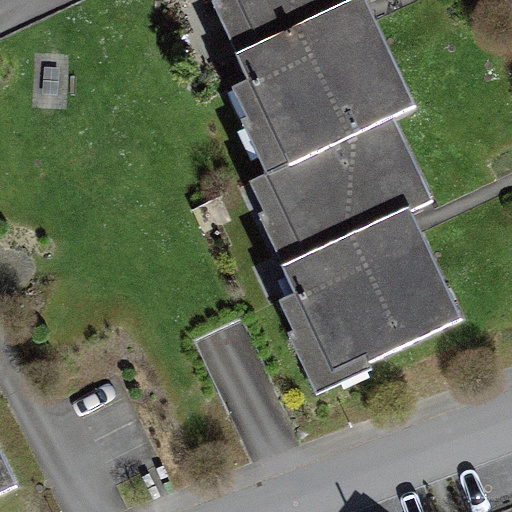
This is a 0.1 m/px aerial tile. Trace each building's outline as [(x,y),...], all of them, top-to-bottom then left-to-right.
[(215,0),(239,53),(357,0),(368,0),(369,1),(371,0),(215,0)] [(368,0),(357,0),(239,53),(252,82),(235,89),(274,175),(396,120),(418,110),(369,1),(368,0)] [(274,175),(251,186),(288,268),(413,211),(433,203),(396,120),(274,175)] [(413,211),(288,268),(300,294),(279,303),(323,399),(376,375),(370,363),(463,321),(413,211)] [(0,494),(21,485),(0,439),(0,494)]
